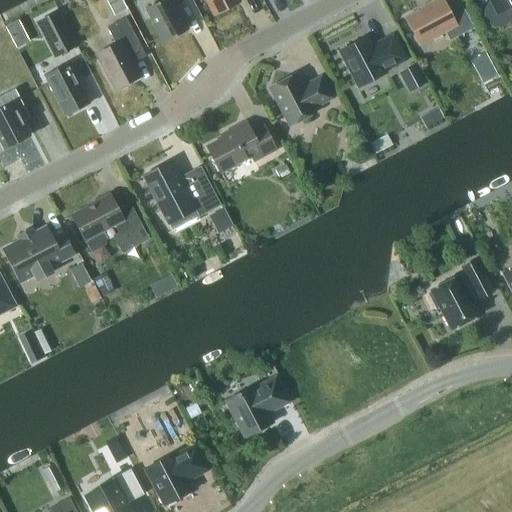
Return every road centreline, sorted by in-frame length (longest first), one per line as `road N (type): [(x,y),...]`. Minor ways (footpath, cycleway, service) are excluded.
road 1 (residential): [(0,200),(164,114),(245,48),(336,0)]
road 2 (tertiary): [(244,511),(273,475),(459,375),(511,363)]
